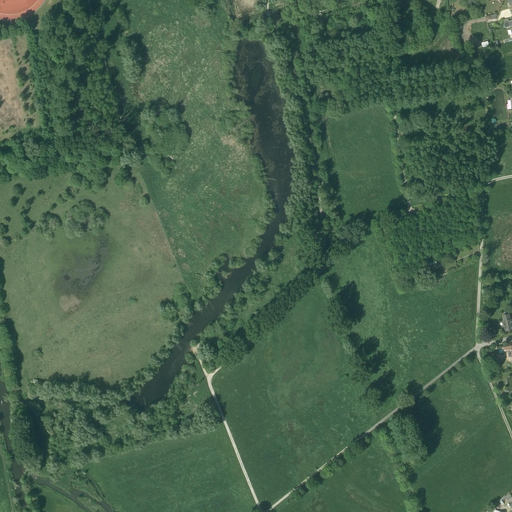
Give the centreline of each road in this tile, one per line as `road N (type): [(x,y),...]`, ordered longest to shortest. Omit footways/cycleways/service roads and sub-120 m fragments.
road 1 (track): [(260,511),(206,379),(316,273)]
road 2 (track): [(0,172),(128,153),(87,0)]
road 3 (track): [(266,511),(476,346)]
road 4 (track): [(375,0),(408,214)]
road 5 (track): [(484,187),(476,346)]
